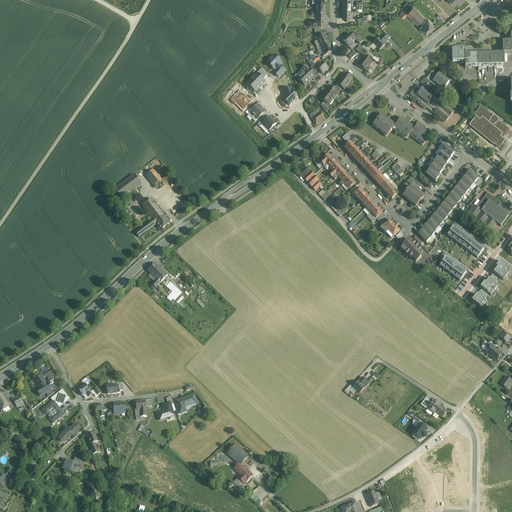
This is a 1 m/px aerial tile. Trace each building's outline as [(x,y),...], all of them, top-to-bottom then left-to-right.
[(324,0),(312,0),(312,4),(315,4),(317,5),(317,8),(325,8),(324,0)] [(352,0),(342,0),(343,9),(350,9),(350,5),(352,5),(352,6),(352,0)] [(325,8),(317,8),(317,14),(315,14),(315,18),(325,18),(325,8)] [(350,9),(343,9),(342,18),(352,19),(352,15),(350,15),(350,9)] [(404,10),(399,15),(403,18),(408,14),(404,10)] [(424,18),(415,10),(409,16),(418,24),(424,18)] [(427,22),(425,20),(421,24),(423,26),(420,29),(426,35),(434,27),(428,21),(427,22)] [(352,37),(350,34),(343,41),(349,48),(352,45),(351,44),(355,40),(359,44),(363,41),(360,38),(356,33),(352,37)] [(324,35),(315,39),(317,42),(318,42),(321,47),(328,44),(324,35)] [(384,35),(380,39),(385,45),(389,41),(388,40),(384,36),(384,35)] [(379,39),(373,44),(379,51),(385,45),(380,39),(379,39)] [(511,42),(502,43),(503,55),(504,55),(511,54),(511,42)] [(321,47),(317,49),(319,55),(322,54),(323,57),(332,53),(328,44),(321,47)] [(368,52),(362,48),(358,53),(364,57),(365,56),(368,52)] [(464,51),(454,51),(452,54),(452,60),(454,63),(465,62),(465,56),(465,55),(464,55),(464,51)] [(495,55),(491,55),(491,67),(504,67),(504,55),(503,55),(497,55),(497,53),(496,53),(495,53),(495,55)] [(491,67),(491,55),(478,56),(478,67),(491,67)] [(277,70),(280,67),(279,66),(281,63),(274,56),(267,63),(274,70),(275,69),(277,70)] [(478,56),(465,56),(465,62),(465,68),(478,67),(478,56)] [(364,57),(358,65),(365,71),(366,71),(368,73),(369,73),(370,73),(371,72),(371,71),(370,70),(368,68),(372,63),(364,57)] [(322,62),(319,65),(319,64),(316,67),(318,69),(322,74),(328,69),(322,62)] [(316,67),(313,63),(309,65),(315,70),(316,71),(318,69),(316,67)] [(302,70),(297,75),(297,77),(298,79),(304,86),(308,82),(311,79),(311,80),(315,76),(312,73),(309,69),(308,69),(306,66),(302,70)] [(280,67),(277,70),(274,73),(279,77),(284,72),(284,70),(281,67),(280,67)] [(262,69),(257,74),(263,80),(268,75),(262,69)] [(440,79),(432,72),(426,80),(429,83),(435,87),(437,84),(444,89),(443,90),(444,90),(450,94),(454,88),(441,78),(440,79)] [(265,82),(263,80),(257,74),(247,84),(255,92),(265,82)] [(345,74),(337,85),(342,88),(344,90),(345,89),(347,89),(346,87),(352,79),(345,74)] [(426,80),(424,78),(421,82),(426,87),(429,83),(426,80)] [(241,93),(247,99),(252,95),(244,87),(239,91),(241,93)] [(333,89),(329,87),(325,93),(333,99),(337,93),(337,92),(333,89)] [(420,92),(416,89),(411,95),(421,103),(421,104),(425,108),(434,97),(423,88),(420,92)] [(295,100),(291,89),(283,91),(285,96),(282,99),(288,105),(289,106),(295,100)] [(244,110),(250,104),(246,100),(247,99),(241,93),(235,98),(239,102),(238,103),(244,110)] [(333,99),(325,93),(320,99),(324,102),(328,105),(333,99)] [(434,97),(425,108),(426,108),(433,114),(442,103),(434,97)] [(288,105),(282,99),(280,102),(285,107),(288,105)] [(454,112),(442,103),(433,114),(440,119),(440,120),(444,122),(446,122),(454,112)] [(252,111),(248,115),(255,122),(265,112),(258,105),(252,111)] [(493,117),(481,107),(475,115),(477,117),(470,125),(499,148),(505,141),(503,140),(510,131),(498,121),(493,116),(493,117)] [(318,110),(309,116),(311,118),(320,112),(318,110)] [(320,112),(311,118),(316,126),(325,120),(320,112)] [(395,126),(381,115),(373,126),(387,137),(393,128),(395,126)] [(265,122),(262,124),(269,131),(276,124),(270,117),(265,122)] [(414,129),(401,119),(395,126),(393,128),(406,139),(410,134),(414,129)] [(431,135),(418,125),(414,129),(410,134),(423,145),(431,135)] [(350,138),(346,134),(342,138),(346,143),(350,138)] [(350,143),(344,149),(349,153),(355,148),(350,143)] [(454,153),(445,145),(441,151),(450,158),(454,153)] [(359,153),(355,148),(349,153),(353,158),(359,153)] [(450,158),(441,151),(437,156),(437,157),(446,164),(450,159),(450,158)] [(359,153),(353,158),(358,163),(364,157),(359,153)] [(328,155),(320,163),(324,167),(332,160),(328,156),(329,155),(328,155)] [(364,157),(358,163),(362,168),(368,162),(364,157)] [(446,164),(437,157),(433,162),(434,163),(442,170),(447,164),(446,164)] [(332,160),(324,167),(326,170),(329,168),(331,170),(337,164),(332,159),(332,160)] [(373,167),(368,162),(362,168),(367,173),(373,167)] [(442,170),(434,163),(429,168),(430,169),(439,176),(443,170),(442,170)] [(337,164),(331,170),(333,172),(330,175),(332,178),(342,169),(337,164)] [(373,167),(367,173),(371,178),(377,172),(383,167),(380,164),(375,169),(373,167)] [(397,165),(392,170),(395,173),(401,168),(397,165)] [(342,169),(332,178),(335,180),(338,178),(340,180),(346,174),(342,169)] [(439,176),(430,169),(426,174),(435,182),(439,176)] [(156,173),(153,170),(145,177),(154,186),(162,180),(159,177),(156,173)] [(479,179),(470,170),(465,175),(466,176),(474,184),(479,179)] [(377,172),(371,178),(376,182),(382,177),(377,172)] [(311,173),(304,179),(307,182),(314,176),(311,173)] [(346,174),(340,180),(342,182),(340,184),(342,187),(344,185),(350,179),(346,174)] [(134,175),(114,190),(121,200),(125,198),(132,192),(142,185),(134,175)] [(314,181),(312,179),(313,178),(312,178),(314,176),(307,182),(312,187),(318,182),(319,181),(316,179),(314,181)] [(474,184),(466,176),(461,181),(469,189),(474,184)] [(382,177),(376,182),(380,187),(386,182),(382,177)] [(415,181),(411,178),(407,182),(412,186),(415,181)] [(350,179),(344,185),(349,190),(355,184),(350,179)] [(469,189),(461,181),(457,186),(457,187),(465,194),(470,190),(469,189)] [(318,182),(312,187),(315,191),(321,186),(318,182)] [(386,182),(380,187),(385,192),(391,186),(386,182)] [(395,191),(391,186),(385,192),(389,197),(392,200),(396,195),(398,193),(396,191),(395,191)] [(410,187),(403,196),(416,207),(423,197),(410,187)] [(465,194),(457,187),(452,191),(453,192),(461,200),(466,195),(465,194)] [(359,189),(352,195),(355,198),(356,197),(361,203),(367,197),(362,191),(359,189)] [(132,192),(125,198),(128,201),(135,196),(132,192)] [(461,200),(453,192),(448,197),(456,205),(461,200)] [(326,193),(321,197),(324,201),(329,196),(326,193)] [(511,212),(487,193),(476,208),(497,224),(501,227),(509,217),(508,216),(511,212)] [(367,197),(361,203),(366,208),(372,202),(367,197)] [(456,205),(448,197),(444,202),(444,203),(452,211),(457,206),(456,205)] [(164,216),(151,198),(142,205),(152,220),(156,225),(166,218),(164,215),(164,216)] [(372,202),(366,208),(371,213),(377,208),(372,202)] [(452,211),(444,203),(439,208),(440,208),(448,216),(453,211),(452,211)] [(340,209),(336,204),(331,208),(335,213),(340,209)] [(340,209),(335,213),(339,217),(346,211),(345,210),(346,209),(345,207),(343,208),(342,207),(340,209)] [(497,224),(476,208),(475,207),(474,209),(471,209),(468,213),(492,231),(497,224)] [(382,213),(377,208),(371,213),(376,219),(378,217),(382,213)] [(440,208),(435,213),(435,214),(443,221),(448,217),(448,216),(440,208)] [(443,221),(435,214),(431,218),(431,219),(439,227),(444,222),(443,221)] [(166,218),(156,225),(160,231),(170,223),(166,218)] [(384,218),(379,223),(383,226),(388,222),(384,218)] [(439,227),(431,219),(426,224),(427,224),(435,232),(440,227),(439,227)] [(152,220),(135,233),(139,237),(156,225),(152,220)] [(383,226),(380,229),(385,234),(386,234),(394,226),(389,220),(383,226)] [(435,232),(427,224),(422,229),(422,230),(430,238),(435,233),(435,232)] [(394,226),(386,234),(391,239),(393,237),(399,232),(394,226)] [(447,235),(452,239),(459,231),(454,227),(447,235)] [(430,238),(422,230),(417,235),(429,246),(434,241),(430,238)] [(457,243),(464,234),(459,231),(452,239),(457,243)] [(462,247),(469,238),(464,234),(457,243),(462,247)] [(467,251),(474,242),(469,238),(462,247),(467,251)] [(411,241),(409,244),(407,242),(400,249),(401,249),(402,248),(406,252),(404,253),(408,256),(412,259),(414,257),(417,261),(416,262),(422,257),(420,255),(422,253),(418,248),(416,246),(411,241)] [(472,254),(479,246),(474,242),(467,251),(472,254)] [(484,250),(479,246),(472,254),(477,258),(484,250)] [(445,270),(451,261),(446,257),(439,266),(445,270)] [(451,261),(445,270),(450,274),(456,265),(451,261)] [(500,262),(492,272),(493,273),(498,277),(503,281),(511,270),(506,266),(501,263),(500,262)] [(167,276),(155,263),(147,271),(156,280),(152,285),(155,288),(167,276)] [(456,265),(450,274),(455,278),(461,269),(456,265)] [(466,273),(461,269),(455,278),(460,281),(466,273)] [(484,283),(494,291),(498,286),(495,284),(489,279),(487,278),(484,283)] [(166,287),(172,293),(176,289),(170,283),(166,287)] [(490,296),(494,291),(484,283),(480,288),(481,289),(488,294),(490,296)] [(176,289),(172,293),(167,298),(171,301),(173,299),(174,301),(181,293),(176,289)] [(486,297),(479,292),(477,295),(484,300),(486,297)] [(476,294),(470,301),(481,309),(487,302),(484,300),(477,295),(476,294)] [(178,304),(184,298),(181,295),(175,301),(178,304)] [(510,338),(503,333),(500,338),(507,343),(510,338)] [(502,354),(491,345),(485,353),(497,362),(502,354)] [(49,372),(42,376),(44,379),(47,377),(50,382),(54,380),(53,378),(49,372)] [(42,376),(35,381),(39,389),(47,384),(44,379),(42,376)] [(511,382),(511,380),(507,377),(502,384),(508,388),(511,382)] [(363,378),(358,382),(353,388),(359,394),(365,388),(369,384),(363,378)] [(39,389),(36,390),(40,397),(46,393),(51,390),(47,384),(39,389)] [(84,384),(77,390),(82,397),(86,394),(88,398),(92,395),(89,391),(84,384)] [(116,385),(107,386),(107,395),(120,393),(120,391),(119,385),(116,385)] [(62,391),(51,399),(53,402),(58,408),(59,408),(66,402),(64,399),(67,397),(62,391)] [(2,392),(0,393),(0,410),(0,411),(2,410),(12,405),(10,401),(8,402),(2,392)] [(19,395),(12,399),(17,407),(23,403),(19,395)] [(185,399),(176,402),(180,414),(186,412),(184,408),(185,408),(185,407),(197,403),(194,395),(185,398),(185,399)] [(432,403),(426,399),(420,405),(427,410),(428,408),(432,403)] [(145,401),(136,402),(137,410),(135,410),(136,417),(140,416),(141,418),(147,417),(146,409),(146,407),(145,401)] [(59,408),(58,408),(53,402),(44,409),(43,409),(43,411),(46,415),(53,410),(56,414),(49,419),(53,424),(64,415),(59,408)] [(436,404),(433,402),(432,403),(428,408),(431,410),(430,412),(434,414),(435,413),(440,407),(441,405),(437,403),(436,404)] [(124,403),(113,404),(114,414),(118,414),(119,415),(121,415),(121,414),(125,413),(124,403)] [(100,404),(94,406),(96,413),(99,412),(103,411),(105,411),(104,406),(101,407),(100,404)] [(165,411),(162,413),(161,412),(157,413),(160,421),(169,417),(169,418),(174,416),(170,405),(168,406),(168,404),(163,406),(165,411)] [(447,412),(440,407),(435,413),(442,419),(447,412)] [(76,424),(71,429),(70,428),(69,428),(68,429),(67,430),(69,431),(65,435),(63,433),(61,435),(58,439),(61,441),(62,442),(63,442),(64,442),(65,442),(66,442),(67,441),(67,440),(72,435),(74,436),(81,429),(76,424)] [(419,424),(413,435),(420,440),(422,437),(424,438),(425,438),(426,436),(426,435),(424,433),(427,429),(419,424)] [(94,433),(87,436),(91,445),(90,445),(92,451),(97,449),(94,443),(98,442),(94,433)] [(247,457),(235,447),(228,454),(233,459),(236,456),(239,459),(239,460),(241,462),(247,457)] [(74,463),(66,461),(63,469),(75,473),(78,465),(74,463)] [(251,476),(243,468),(241,470),(238,466),(235,469),(241,476),(243,477),(240,480),(243,484),(243,483),(251,476)] [(4,473),(0,476),(0,481),(9,474),(7,472),(5,474),(4,473)] [(241,476),(233,483),(239,490),(244,485),(243,483),(243,484),(240,480),(243,477),(241,476)] [(259,486),(250,494),(256,500),(265,492),(259,486)] [(377,500),(374,492),(366,495),(371,507),(379,504),(377,500)] [(358,511),(355,503),(341,508),(342,511),(358,511)]
